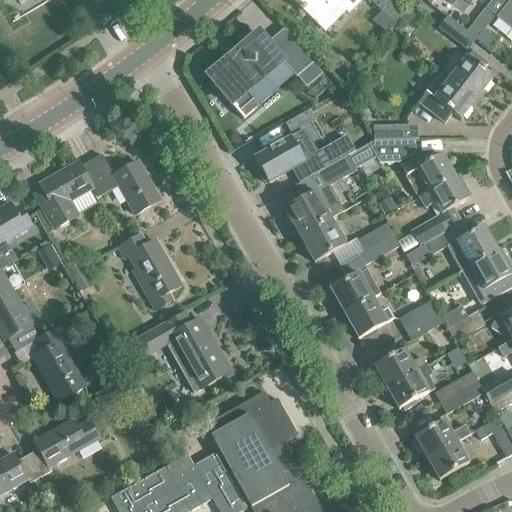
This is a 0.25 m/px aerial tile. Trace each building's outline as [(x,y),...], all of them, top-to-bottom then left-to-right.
[(302,13),(303,11),(326,33),(347,12),(348,14),(361,0),(293,0),(301,8),(299,10),(302,13)] [(395,26),(405,16),(388,0),(371,0),(370,1),(395,26)] [(511,0),(497,19),(511,30),(511,0)] [(484,31),(495,16),(485,9),(467,33),(476,40),(484,31)] [(466,52),(476,40),(467,33),(447,18),(438,29),(466,52)] [(497,41),(484,31),(476,40),(489,50),(497,41)] [(295,79),(315,62),(295,42),(277,57),(258,34),(206,78),(242,120),(256,108),(245,95),(282,63),(295,79)] [(472,52),(466,60),(465,59),(449,80),(476,101),(492,80),(481,72),(487,64),(472,52)] [(460,121),(476,101),(449,80),(441,74),(418,104),(444,125),(452,115),(460,121)] [(223,137),(227,134),(229,132),(219,121),(215,124),(223,137)] [(374,142),(410,141),(409,127),(373,128),(374,142)] [(289,140),(254,160),(268,184),(303,164),(289,140)] [(398,163),(415,154),(412,141),(374,142),(371,143),(347,157),(354,169),(355,170),(374,159),(378,164),(398,163)] [(304,168),(310,178),(318,174),(343,160),(337,149),(304,168)] [(101,156),(90,162),(108,193),(119,187),(127,202),(126,202),(135,217),(159,202),(137,164),(113,177),(101,156)] [(454,179),(441,156),(422,167),(417,158),(401,168),(418,199),(428,193),(454,179)] [(318,174),(325,186),(354,169),(347,157),(343,160),(318,174)] [(92,189),(97,199),(108,193),(90,162),(80,168),(78,164),(39,187),(43,194),(36,198),(55,230),(75,218),(67,203),(92,189)] [(426,230),(432,240),(445,233),(460,224),(452,210),(467,201),(454,179),(428,193),(418,199),(425,210),(435,204),(441,216),(433,226),(426,230)] [(293,228),(292,228),(298,238),(329,220),(343,213),(329,188),(315,196),(314,194),(284,212),(293,228)] [(0,257),(0,258),(9,252),(4,242),(30,227),(21,211),(14,214),(10,206),(0,211),(0,257)] [(305,248),(314,264),(344,247),(329,220),(298,238),(304,248),(305,248)] [(468,238),(460,224),(445,233),(432,240),(422,246),(429,258),(452,245),(453,246),(456,245),(469,268),(496,253),(496,252),(494,254),(490,246),(492,245),(483,229),(468,238)] [(364,254),(372,249),(393,237),(386,225),(357,242),(364,254)] [(155,242),(146,247),(140,236),(117,249),(124,260),(128,258),(140,279),(137,281),(154,310),(171,300),(169,295),(181,288),(155,242)] [(363,268),(378,260),(399,247),(393,237),(372,249),(364,254),(357,258),(363,268)] [(11,252),(2,257),(8,267),(17,262),(11,252)] [(469,268),(460,273),(480,308),(511,289),(511,285),(511,283),(511,282),(509,277),(510,276),(509,275),(511,273),(511,271),(506,261),(502,263),(501,261),(499,262),(495,255),(497,253),(496,253),(469,268)] [(69,276),(80,270),(71,254),(60,260),(69,276)] [(0,273),(0,271),(6,268),(0,258),(0,257),(0,335),(4,342),(30,327),(0,273)] [(78,292),(89,286),(80,270),(69,276),(78,292)] [(365,271),(358,275),(329,292),(343,316),(372,300),(379,295),(365,271)] [(387,309),(380,313),(372,300),(343,316),(357,340),(393,320),(387,309)] [(446,330),(477,313),(479,312),(472,301),(440,319),(443,325),(446,330)] [(404,332),(415,326),(437,314),(431,303),(398,321),(404,332)] [(511,305),(509,307),(511,312),(494,322),(489,329),(502,337),(508,334),(511,341),(511,305)] [(454,344),(485,326),(477,313),(446,330),(454,344)] [(199,320),(190,325),(184,314),(162,327),(162,328),(126,348),(131,357),(139,352),(143,359),(144,358),(143,357),(166,343),(167,345),(175,340),(198,381),(203,389),(221,379),(216,371),(225,366),(199,320)] [(410,343),(421,337),(443,325),(440,319),(437,314),(415,326),(404,332),(410,343)] [(40,354),(32,358),(58,404),(84,388),(59,344),(72,336),(65,325),(34,343),(40,354)] [(511,341),(498,349),(503,359),(511,354),(511,353),(511,341)] [(411,364),(403,351),(373,368),(381,382),(383,381),(387,388),(385,389),(386,390),(425,367),(420,359),(411,364)] [(426,367),(425,367),(386,390),(388,389),(391,396),(390,397),(398,411),(401,409),(403,413),(415,406),(413,402),(434,391),(426,378),(431,375),(426,367)] [(440,406),(456,397),(477,384),(471,374),(434,395),(440,406)] [(488,404),(511,390),(511,374),(481,391),(483,395),(488,404)] [(446,416),(462,407),(483,395),(481,391),(477,384),(456,397),(440,406),(446,416)] [(495,415),(511,404),(511,390),(488,404),(495,415)] [(264,393),(208,425),(211,431),(214,436),(247,417),(267,453),(282,444),(282,445),(298,437),(277,400),(270,404),(264,393)] [(252,511),(320,511),(282,445),(282,444),(267,453),(247,417),(214,436),(210,438),(252,511)] [(502,429),(497,420),(475,433),(480,442),(491,435),(502,429)] [(34,444),(38,451),(27,457),(40,479),(50,473),(48,469),(49,468),(47,465),(71,452),(73,455),(99,440),(89,423),(77,430),(73,422),(34,444)] [(414,439),(415,440),(411,442),(418,454),(421,452),(422,453),(423,452),(427,459),(426,460),(426,461),(456,444),(470,436),(465,427),(451,435),(444,422),(423,434),(422,433),(416,436),(417,437),(414,439)] [(511,446),(502,429),(491,435),(506,460),(511,456),(511,446)] [(430,468),(438,482),(468,465),(456,444),(426,461),(428,460),(432,467),(430,468)] [(27,457),(17,463),(13,456),(0,462),(0,495),(27,481),(29,485),(40,479),(27,457)]
